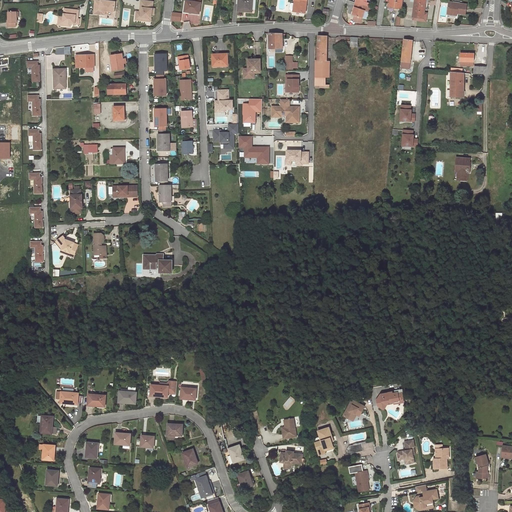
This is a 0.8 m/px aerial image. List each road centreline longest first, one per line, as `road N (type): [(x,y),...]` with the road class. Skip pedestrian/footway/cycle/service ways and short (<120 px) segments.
road 1 (residential): [(86,511),(69,461),(80,431),(169,410),(204,426),(241,511)]
road 2 (residential): [(41,44),(47,276)]
road 3 (residential): [(143,37),(148,206)]
road 4 (residential): [(196,33),(204,178)]
